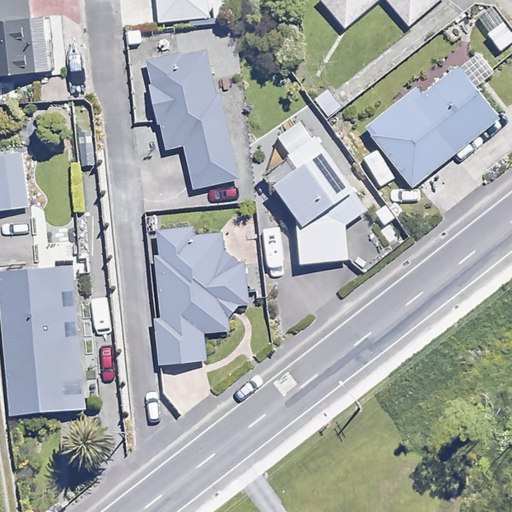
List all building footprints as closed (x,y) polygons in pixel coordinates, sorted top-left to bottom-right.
[(50,0),(0,0),(0,100),(59,98),(50,0)] [(158,0),(161,24),(216,17),(214,0),(158,0)] [(320,0),(341,26),(372,0),(384,0),(404,21),(431,0),(320,0)] [(511,42),(511,32),(493,5),(477,16),(500,50),(511,42)] [(135,54),(149,155),(164,154),(168,185),(236,176),(214,47),(135,54)] [(457,54),(358,120),(409,184),(501,114),(457,54)] [(96,126),(81,126),(82,166),(97,166),(96,126)] [(23,146),(0,146),(0,206),(26,206),(23,146)] [(297,223),(297,256),(344,255),(343,204),(366,189),(335,146),(274,187),(297,223)] [(144,225),(152,361),(204,360),(204,341),(229,302),(246,300),(242,250),(223,250),(221,235),(192,236),(191,224),(144,225)] [(67,262),(0,265),(0,418),(78,413),(67,262)]
